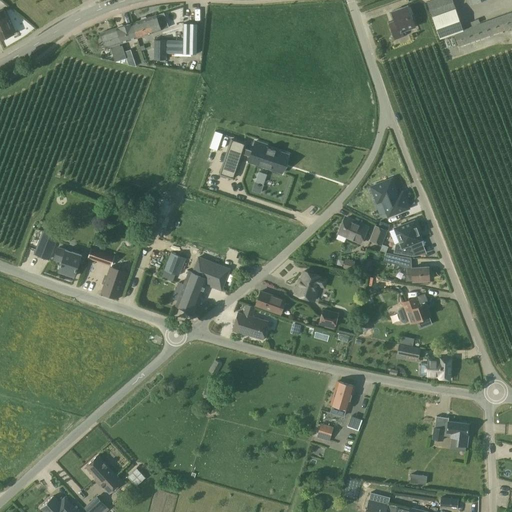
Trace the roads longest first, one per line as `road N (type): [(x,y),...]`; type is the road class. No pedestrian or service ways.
road 1 (unclassified): [(490,396),(189,333)]
road 2 (unclassified): [(490,396),(486,365),(386,112)]
road 3 (unclassified): [(189,333),(332,207),(369,161),(386,112)]
road 4 (unclassified): [(0,501),(189,333)]
road 5 (unclassified): [(189,333),(0,266)]
road 6 (tertiary): [(0,65),(70,23),(140,0)]
